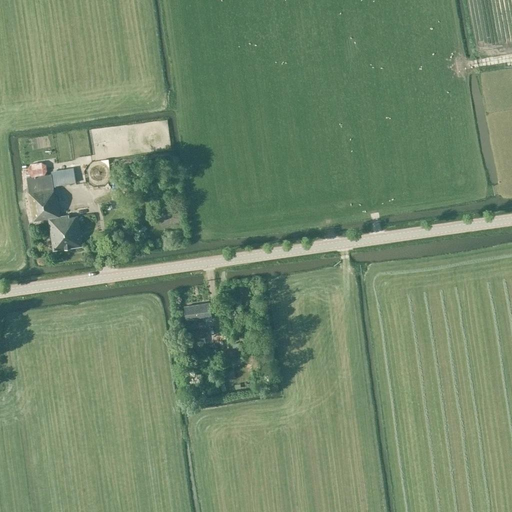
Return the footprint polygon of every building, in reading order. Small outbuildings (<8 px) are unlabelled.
[(59,185),(77,182),(74,168),(57,170),(59,185)] [(49,219),(49,218),(60,217),(57,196),(55,197),(52,174),(27,177),(33,221),(49,219)] [(69,215),(60,217),(49,218),(49,219),(53,251),(82,246),(78,216),(69,217),(69,215)] [(0,301),(0,309),(10,308),(9,300),(0,301)] [(186,320),(212,317),(210,303),(185,306),(186,320)] [(211,339),(209,329),(189,331),(192,342),(211,339)] [(229,349),(232,361),(240,359),(237,347),(229,349)]
